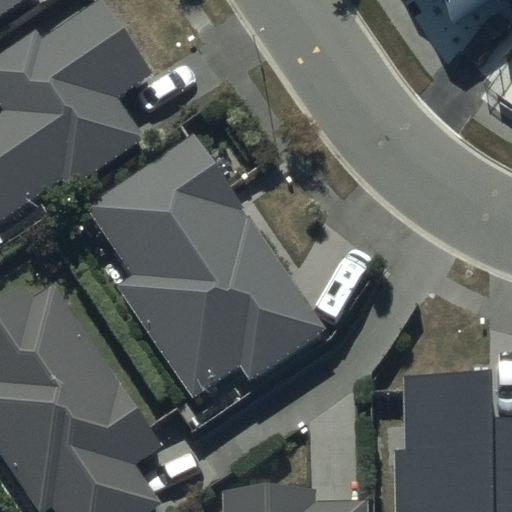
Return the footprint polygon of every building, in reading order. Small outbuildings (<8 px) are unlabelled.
[(0,0),(0,21),(30,0),(0,0)] [(438,0),(454,23),(488,0),(438,0)] [(0,226),(64,183),(72,194),(146,144),(118,101),(155,77),(104,2),(45,43),(37,31),(0,56),(0,104),(6,113),(0,117),(0,226)] [(193,138),(90,210),(136,278),(117,291),(194,402),(243,369),(252,383),(326,331),(193,138)] [(162,449),(54,289),(36,301),(25,286),(0,303),(0,453),(39,511),(49,511),(53,510),(54,511),(158,511),(166,507),(138,465),(162,449)] [(494,375),(405,376),(406,455),(394,455),(395,511),(511,511),(511,424),(495,424),(494,375)] [(370,511),(371,506),(318,507),(318,492),(225,494),(225,511),(370,511)]
